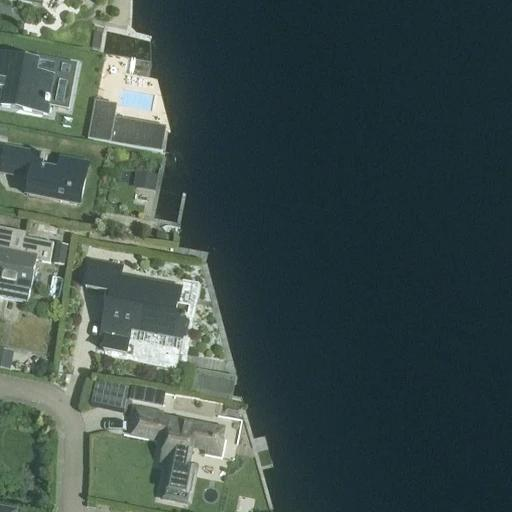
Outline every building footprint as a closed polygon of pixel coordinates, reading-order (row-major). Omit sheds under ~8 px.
[(2,106),(47,115),(54,76),(36,73),(38,62),(0,54),(0,79),(6,80),(2,106)] [(26,196),(54,202),(80,207),(83,195),(89,165),(61,159),(59,171),(43,168),(45,156),(6,148),(1,174),(30,180),(26,196)] [(149,211),(153,197),(136,193),(133,206),(149,211)] [(0,250),(0,299),(28,304),(36,262),(50,264),(54,244),(25,239),(23,255),(0,250)] [(177,307),(181,290),(121,278),(123,268),(91,262),(86,290),(109,294),(101,336),(106,337),(103,352),(125,356),(130,331),(181,341),(188,308),(177,307)] [(0,375),(11,376),(12,357),(0,356),(0,375)] [(236,377),(193,369),(188,398),(230,406),(236,377)] [(129,402),(163,408),(166,393),(132,388),(129,402)] [(128,417),(130,393),(97,389),(95,413),(128,417)] [(163,414),(137,409),(132,432),(164,438),(159,463),(169,465),(162,500),(189,505),(196,471),(189,469),(194,449),(208,452),(207,457),(224,461),(228,442),(222,441),(224,430),(162,418),(163,414)]
